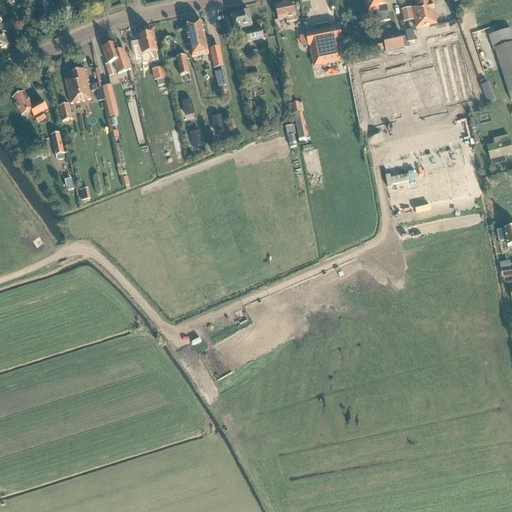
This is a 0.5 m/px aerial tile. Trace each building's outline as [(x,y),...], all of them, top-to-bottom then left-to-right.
[(55,15),(50,0),(35,0),(33,1),(38,20),(55,15)] [(385,0),(365,0),(368,15),(376,13),(378,24),(390,21),(385,0)] [(411,9),(402,11),(405,23),(414,21),(416,30),(437,25),(431,0),(413,0),(416,8),(411,9)] [(293,3),(275,7),(279,21),(286,20),(287,24),(297,22),(293,3)] [(252,28),(249,13),(240,14),(240,15),(231,17),(234,30),(235,34),(246,32),(247,33),(246,34),(248,43),(263,39),(261,30),(250,33),(250,31),(253,31),(252,28)] [(0,49),(9,46),(4,34),(6,33),(0,19),(0,49)] [(209,55),(202,24),(185,27),(192,58),(209,55)] [(316,33),(306,35),(309,48),(310,47),(314,68),(345,62),(341,41),(342,41),(339,28),(329,30),(328,27),(326,26),(317,28),(316,30),(316,33)] [(511,33),(511,30),(488,37),(493,51),(494,51),(511,102),(511,101),(511,33)] [(405,48),(401,33),(383,37),(386,52),(405,48)] [(157,54),(153,35),(139,38),(143,57),(150,55),(152,63),(158,62),(157,54)] [(382,63),(356,69),(369,127),(395,121),(394,118),(419,112),(420,118),(446,112),(445,106),(470,100),(457,43),(431,49),(434,65),(410,70),(408,62),(383,68),(382,63)] [(119,53),(116,45),(103,49),(108,65),(115,63),(119,75),(130,71),(124,52),(119,53)] [(382,45),(364,49),(366,55),(371,54),(383,52),(382,45)] [(222,68),(218,48),(210,50),(214,69),(222,68)] [(177,58),(180,77),(189,75),(185,57),(177,58)] [(167,85),(164,69),(152,71),(155,82),(157,81),(158,87),(167,85)] [(70,74),(71,80),(66,81),(71,105),(91,101),(84,70),(70,74)] [(216,73),(217,87),(225,87),(224,72),(216,73)] [(111,87),(103,89),(110,118),(118,116),(111,87)] [(103,91),(97,92),(99,103),(105,101),(103,91)] [(34,118),(48,110),(43,102),(33,108),(29,101),(28,101),(24,94),(12,101),(22,118),(31,112),(34,118)] [(182,102),(185,117),(194,116),(192,101),(182,102)] [(295,115),(293,115),(299,140),(307,138),(299,104),(292,105),(295,115)] [(72,121),(69,105),(59,107),(63,123),(72,121)] [(46,120),(43,114),(35,119),(38,124),(46,120)] [(212,118),(214,133),(224,132),(222,116),(212,118)] [(289,136),(295,135),(294,128),(287,129),(289,136)] [(201,132),(191,133),(192,148),(202,148),(201,132)] [(60,135),(52,137),(56,156),(57,161),(64,160),(63,155),(64,155),(60,135)] [(493,140),(495,146),(487,148),(490,161),(511,155),(511,149),(508,136),(493,140)] [(511,228),(504,230),(504,231),(497,232),(499,243),(506,242),(508,248),(511,246),(511,228)] [(511,268),(501,270),(502,278),(511,276),(511,268)]
